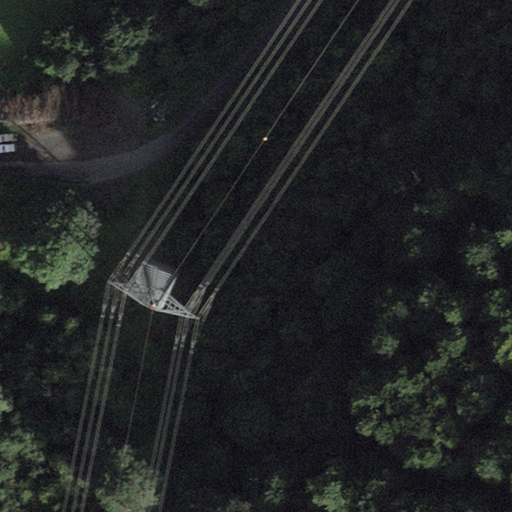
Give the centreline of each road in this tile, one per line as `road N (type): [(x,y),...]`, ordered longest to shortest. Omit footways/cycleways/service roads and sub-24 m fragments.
road 1 (track): [(160,148),(304,0)]
road 2 (unclassified): [(0,167),(88,173),(160,148)]
